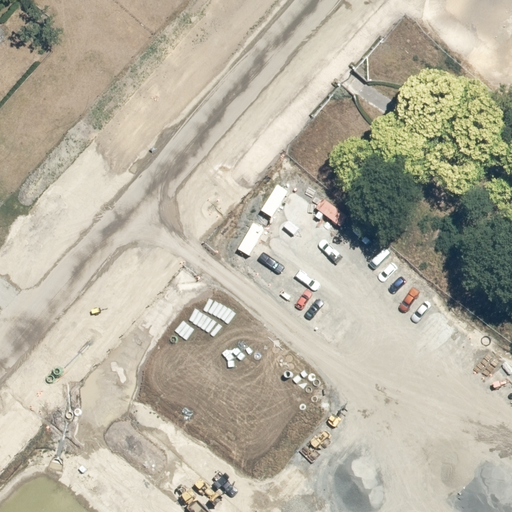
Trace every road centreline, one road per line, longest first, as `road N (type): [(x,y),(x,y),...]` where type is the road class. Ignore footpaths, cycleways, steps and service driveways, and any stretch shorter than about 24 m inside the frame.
road 1 (secondary): [(320,0),(11,347)]
road 2 (residential): [(204,511),(11,347)]
